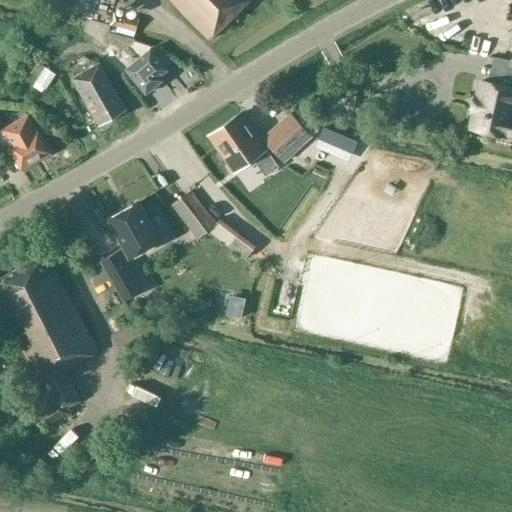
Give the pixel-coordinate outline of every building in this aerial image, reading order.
[(76,0),(72,18),(117,30),(116,33),(135,38),(140,20),(114,13),(116,7),(88,0),(76,0)] [(170,0),(209,39),(249,0),(170,0)] [(125,70),(146,94),(162,80),(159,76),(167,69),(150,49),(125,70)] [(480,81),(477,97),(473,96),(470,111),(474,112),(470,127),(511,136),(511,118),(509,118),(511,102),(511,59),(511,61),(494,57),(488,82),(480,81)] [(36,61),(27,84),(44,91),(53,68),(36,61)] [(99,125),(126,110),(99,63),(72,79),(99,125)] [(312,137),(289,112),(262,138),(284,162),(312,137)] [(231,166),(249,153),(253,158),(266,149),(240,113),(209,136),(231,166)] [(21,168),(49,153),(37,131),(36,132),(28,117),(2,131),(10,145),(9,146),(21,168)] [(356,142),(322,128),(314,146),(348,161),(356,142)] [(191,192),(181,200),(173,205),(198,238),(215,225),(191,192)] [(139,201),(106,219),(128,259),(161,241),(139,201)] [(117,249),(99,259),(122,300),(141,290),(117,249)] [(241,258),(226,249),(222,257),(236,266),(241,258)] [(46,255),(0,278),(0,304),(44,388),(43,388),(50,404),(35,414),(44,429),(69,414),(67,410),(82,401),(68,373),(84,365),(81,359),(97,351),(46,255)] [(245,301),(230,298),(226,317),(241,320),(245,301)] [(268,298),(265,317),(275,318),(278,300),(268,298)]
